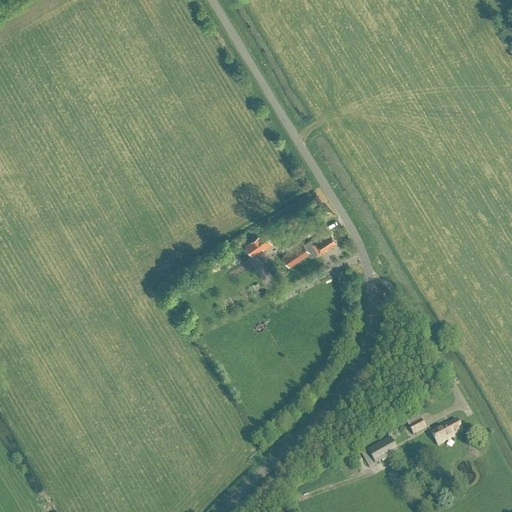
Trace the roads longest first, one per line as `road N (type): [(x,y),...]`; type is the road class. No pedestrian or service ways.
road 1 (unclassified): [(222,511),(333,404),(362,361),(373,314),(357,239),(212,0)]
road 2 (track): [(369,272),(397,293),(469,414)]
road 3 (track): [(363,253),(276,296),(259,266)]
